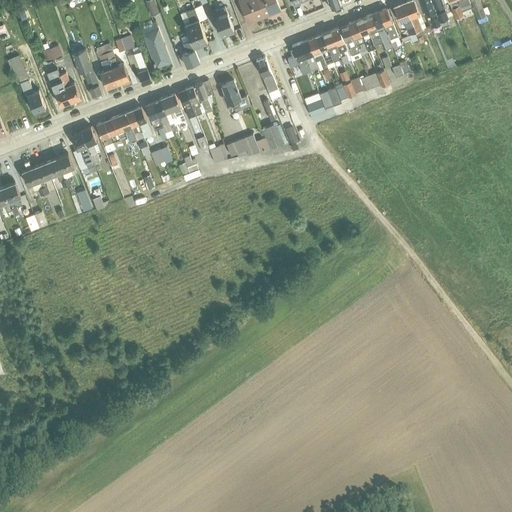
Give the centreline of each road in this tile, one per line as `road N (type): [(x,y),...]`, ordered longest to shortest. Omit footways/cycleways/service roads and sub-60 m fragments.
road 1 (track): [(319,147),(511,373)]
road 2 (tertiary): [(271,41),(0,150)]
road 3 (unclassified): [(205,160),(209,172),(319,147)]
